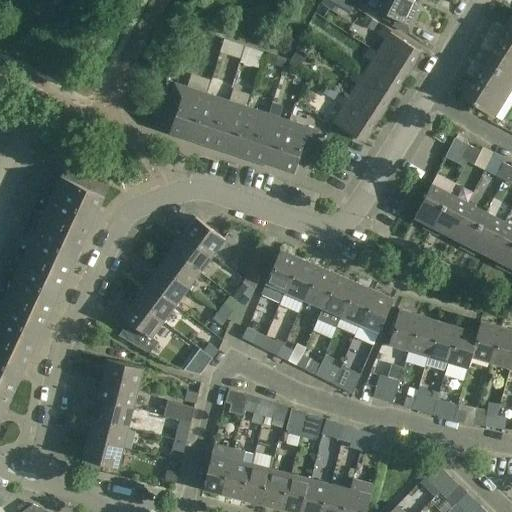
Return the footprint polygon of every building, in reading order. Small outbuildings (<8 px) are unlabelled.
[(417,4),(409,0),(378,0),(374,8),(394,18),(391,25),(408,33),(418,12),(414,10),(417,4)] [(377,22),(366,15),(362,21),(373,29),(377,22)] [(385,39),(377,52),(375,55),(406,74),(420,52),(390,32),(391,31),(383,26),(377,34),(385,39)] [(511,56),(511,32),(506,29),(495,46),(511,56)] [(258,62),(262,50),(224,39),(220,51),(258,62)] [(511,81),(511,56),(495,46),(484,63),(511,81)] [(361,77),(392,97),(406,74),(375,55),(377,52),(369,47),(363,57),(371,62),(363,75),(361,77)] [(511,81),(484,63),(473,80),(504,100),(511,87),(511,81)] [(377,119),(392,97),(361,77),(363,75),(355,70),(349,79),(357,84),(349,97),(347,100),(377,119)] [(493,118),(504,100),(473,80),(462,98),(493,118)] [(159,129),(183,137),(199,91),(174,83),(159,129)] [(339,92),(328,85),(324,93),(334,99),(339,92)] [(207,145),(223,99),(199,91),(183,137),(207,145)] [(363,142),(377,119),(347,100),(349,97),(341,92),(335,101),(343,106),(332,122),(363,142)] [(231,153),(247,107),(223,99),(207,145),(231,153)] [(231,153),(255,161),(271,115),(247,107),(231,153)] [(271,115),(255,161),(279,169),(295,123),(271,115)] [(319,131),(295,123),(279,169),(304,177),(319,131)] [(459,156),(466,160),(474,147),(466,143),(459,156)] [(480,150),(474,147),(466,160),(473,164),(480,150)] [(502,179),(509,165),(502,161),(495,175),(502,179)] [(511,176),(511,166),(509,165),(502,179),(509,182),(511,176)] [(65,166),(61,177),(104,197),(109,186),(65,166)] [(43,216),(86,236),(104,197),(61,177),(43,216)] [(429,232),(449,194),(430,185),(413,218),(424,224),(422,228),(429,232)] [(450,237),(467,204),(449,194),(429,232),(437,236),(439,231),(450,237)] [(466,251),(485,213),(467,204),(450,237),(461,243),(458,247),(466,251)] [(487,256),(504,222),(485,213),(466,251),(474,255),(476,250),(487,256)] [(24,255),(68,275),(86,236),(43,216),(24,255)] [(193,217),(181,234),(210,255),(223,239),(193,217)] [(503,270),(511,251),(511,226),(504,222),(487,256),(497,261),(495,266),(503,270)] [(169,250),(198,272),(210,255),(181,234),(169,250)] [(265,283),(260,294),(280,302),(284,291),(298,258),(279,249),(274,262),(265,283)] [(186,288),(198,272),(169,250),(157,267),(186,288)] [(246,256),(241,268),(248,271),(244,279),(244,280),(254,288),(257,280),(259,277),(268,255),(259,251),(256,260),(246,256)] [(511,251),(503,270),(510,273),(511,269),(511,251)] [(6,294),(50,314),(68,275),(24,255),(6,294)] [(298,258),(284,291),(303,299),(317,266),(298,258)] [(303,299),(321,307),(336,274),(317,266),(303,299)] [(145,283),(174,304),(186,288),(157,267),(145,283)] [(322,307),(317,318),(336,326),(340,315),(354,282),(336,274),(322,307)] [(239,288),(237,290),(244,294),(239,301),(246,307),(254,288),(244,280),(239,288)] [(354,282),(340,315),(359,323),(373,290),(354,282)] [(162,321),(174,304),(145,283),(133,299),(162,321)] [(360,323),(355,334),(373,342),(392,298),(373,290),(359,323),(360,323)] [(0,308),(0,338),(31,353),(50,314),(6,294),(0,308)] [(157,341),(151,337),(162,321),(133,299),(121,316),(129,322),(119,336),(149,353),(157,341)] [(224,301),(217,310),(227,318),(233,308),(225,302),(224,301)] [(408,349),(418,314),(398,308),(388,343),(408,349)] [(227,318),(217,310),(211,317),(221,325),(227,318)] [(408,349),(427,355),(438,319),(418,314),(408,349)] [(447,361),(457,325),(438,319),(427,355),(447,361)] [(470,355),(471,356),(489,361),(500,326),(479,320),(476,331),(477,331),(470,355)] [(448,361),(443,375),(463,381),(467,367),(471,356),(470,355),(477,331),(476,331),(457,325),(447,361),(448,361)] [(509,367),(511,356),(511,329),(500,326),(489,361),(509,367)] [(256,332),(247,327),(242,337),(251,342),(256,332)] [(31,353),(0,338),(0,386),(13,393),(31,353)] [(209,341),(202,350),(212,357),(218,348),(209,341)] [(278,356),(283,346),(275,342),(270,352),(278,356)] [(283,346),(278,356),(287,361),(292,351),(283,346)] [(108,359),(103,380),(138,388),(143,368),(108,359)] [(306,370),(315,374),(320,365),(311,360),(306,370)] [(329,369),(320,365),(315,374),(323,379),(329,369)] [(400,381),(379,374),(376,387),(373,397),(383,400),(383,399),(393,403),(400,381)] [(357,383),(348,379),(343,389),(352,393),(357,383)] [(98,400),(133,408),(138,388),(103,380),(98,400)] [(0,421),(13,393),(0,386),(0,421)] [(229,388),(224,401),(230,403),(228,410),(241,415),(243,408),(248,394),(229,388)] [(183,400),(195,403),(198,392),(186,389),(183,400)] [(413,409),(416,398),(406,395),(403,406),(413,409)] [(254,412),(251,422),(261,425),(264,415),(268,400),(258,397),(254,412)] [(425,401),(416,398),(413,409),(422,412),(425,401)] [(98,400),(93,419),(128,428),(133,408),(98,400)] [(194,407),(168,400),(164,415),(191,422),(194,407)] [(265,415),(263,423),(270,425),(271,423),(277,403),(268,400),(264,415),(265,415)] [(445,418),(454,420),(456,409),(447,408),(445,418)] [(456,409),(454,420),(464,422),(466,411),(456,409)] [(289,433),(301,436),(306,415),(296,412),(291,411),(287,429),(289,433)] [(494,427),(496,416),(486,414),(484,426),(494,427)] [(315,418),(306,415),(301,436),(313,439),(317,436),(322,420),(315,418)] [(496,416),(494,427),(504,429),(506,418),(496,416)] [(128,428),(93,419),(88,439),(123,448),(128,428)] [(335,422),(332,435),(342,438),(346,426),(335,422)] [(346,426),(342,438),(351,441),(355,428),(346,426)] [(176,429),(173,439),(185,442),(188,432),(176,429)] [(375,434),(369,453),(379,456),(381,451),(385,436),(375,433),(375,434)] [(118,468),(123,448),(88,439),(83,460),(118,468)] [(185,442),(173,439),(171,448),(183,451),(185,442)] [(203,489),(224,494),(235,449),(215,444),(203,489)] [(235,449),(224,494),(243,499),(253,463),(243,461),(245,451),(235,449)] [(253,463),(243,499),(263,504),(272,469),(270,468),(273,457),(256,452),(253,463)] [(437,463),(424,476),(430,482),(432,484),(439,491),(451,478),(452,477),(444,470),(437,463)] [(178,472),(166,469),(164,478),(175,481),(178,472)] [(272,469),(263,504),(283,509),(292,474),(272,469)] [(292,474),(283,509),(293,511),(303,511),(312,479),(292,474)] [(351,489),(345,511),(366,511),(374,483),(353,478),(350,489),(351,489)] [(312,479),(303,511),(324,511),(331,484),(312,479)] [(331,484),(324,511),(345,511),(351,489),(350,489),(331,484)] [(456,503),(465,494),(457,487),(448,496),(456,503)] [(465,494),(456,503),(463,509),(471,501),(474,498),(467,492),(465,494)]
